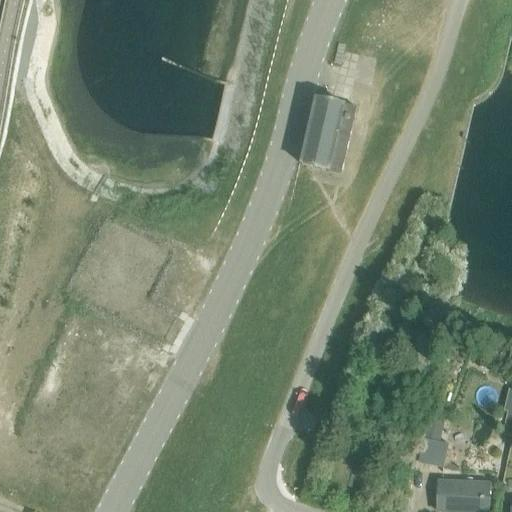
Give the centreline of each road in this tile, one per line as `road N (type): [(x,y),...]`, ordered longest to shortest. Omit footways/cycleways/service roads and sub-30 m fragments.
road 1 (unclassified): [(307,511),(278,501),(265,479),(269,453),(459,0)]
road 2 (unclassified): [(333,0),(209,328),(115,511)]
